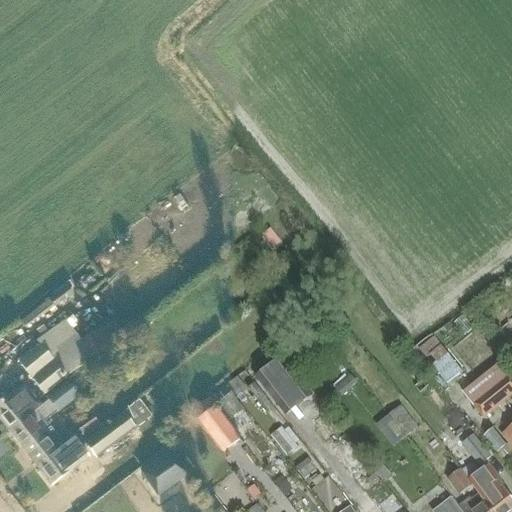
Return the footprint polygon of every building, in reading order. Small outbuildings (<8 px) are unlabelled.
[(270,228),(262,235),(267,242),(276,235),(270,228)] [(72,296),(66,287),(48,301),(19,322),(25,330),(53,309),(54,309),(72,296)] [(42,396),(89,359),(61,323),(37,341),(41,346),(17,365),(42,396)] [(449,384),(465,370),(449,352),(433,366),(449,384)] [(284,416),(311,396),(282,357),(256,377),(284,416)] [(511,396),(511,377),(500,362),(463,392),(484,419),(511,396)] [(351,377),(336,390),(341,396),(357,383),(351,377)] [(57,413),(77,397),(66,384),(46,400),(57,413)] [(0,422),(8,432),(35,411),(40,407),(23,387),(12,396),(10,394),(0,401),(0,422)] [(150,417),(139,402),(124,414),(83,444),(95,459),(134,430),(150,417)] [(418,427),(400,405),(387,416),(405,438),(418,427)] [(221,454),(239,440),(215,408),(196,422),(221,454)] [(49,429),(46,424),(35,411),(8,432),(22,450),(49,429)] [(78,432),(86,442),(102,429),(95,420),(78,432)] [(511,425),(502,434),(511,446),(511,425)] [(287,456),(297,447),(281,428),(271,436),(287,456)] [(506,445),(492,428),(481,438),(495,454),(506,445)] [(57,440),(49,429),(22,450),(36,468),(68,445),(61,437),(57,440)] [(462,444),(479,467),(491,457),(474,435),(462,444)] [(506,446),(497,453),(502,458),(511,450),(511,447),(509,443),(506,446)] [(51,487),(78,466),(70,457),(75,454),(68,445),(36,468),(51,487)] [(140,473),(150,487),(157,497),(163,493),(187,475),(171,453),(161,459),(140,473)] [(296,468),(301,476),(314,467),(308,459),(296,468)] [(370,466),(383,482),(391,475),(377,459),(370,466)] [(510,511),(511,511),(511,499),(496,478),(492,480),(484,469),(468,481),(471,485),(472,487),(478,495),(479,495),(491,511),(510,511)] [(468,481),(460,470),(447,479),(459,496),(472,487),(471,485),(468,481)] [(281,477),(273,483),(283,495),(291,489),(281,477)] [(349,479),(338,486),(331,477),(319,485),(330,501),(341,494),(347,503),(359,495),(349,479)] [(462,511),(491,511),(479,495),(478,495),(472,500),(470,498),(459,507),(462,511)] [(227,511),(214,496),(203,505),(208,511),(227,511)] [(462,511),(459,507),(458,507),(451,497),(432,511),(462,511)]
